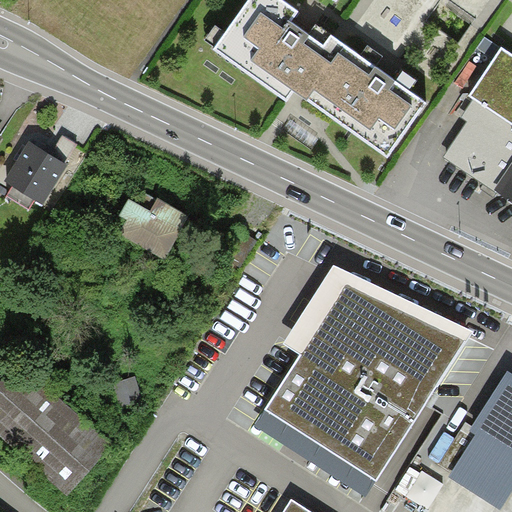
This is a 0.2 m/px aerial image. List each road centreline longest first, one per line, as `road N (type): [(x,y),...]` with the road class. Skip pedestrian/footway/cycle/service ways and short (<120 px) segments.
road 1 (primary): [(0,41),(511,285)]
road 2 (unknown): [(193,401),(225,388),(302,256)]
road 3 (unknown): [(234,428),(359,511)]
road 4 (unknown): [(112,511),(166,417),(193,401)]
